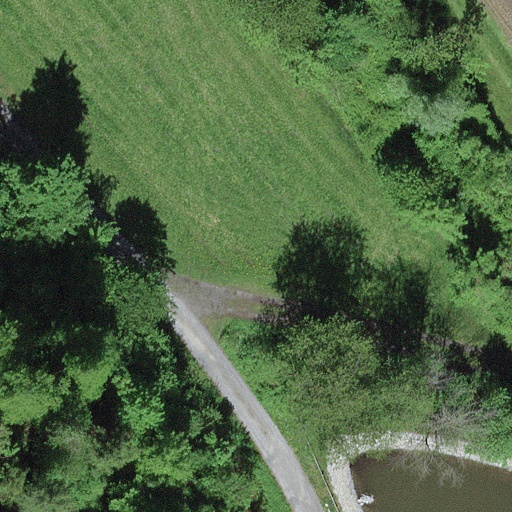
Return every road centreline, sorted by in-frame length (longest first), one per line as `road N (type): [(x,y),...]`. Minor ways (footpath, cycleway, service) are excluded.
road 1 (track): [(306,511),(249,411),(0,122)]
road 2 (track): [(145,290),(283,304),(511,357)]
